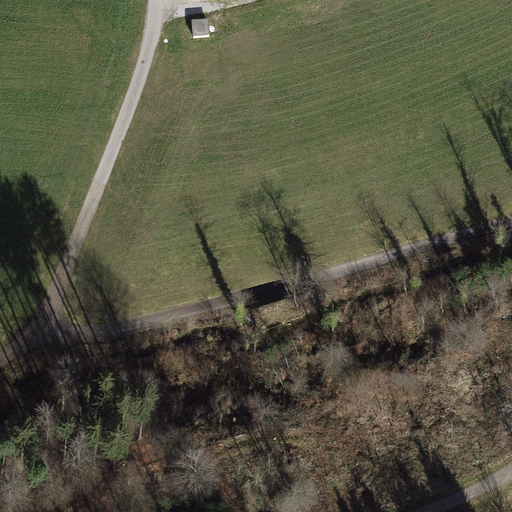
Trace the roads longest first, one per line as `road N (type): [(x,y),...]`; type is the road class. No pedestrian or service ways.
road 1 (track): [(511,221),(260,293),(22,345),(0,358)]
road 2 (track): [(22,345),(52,300),(125,118),(156,0)]
